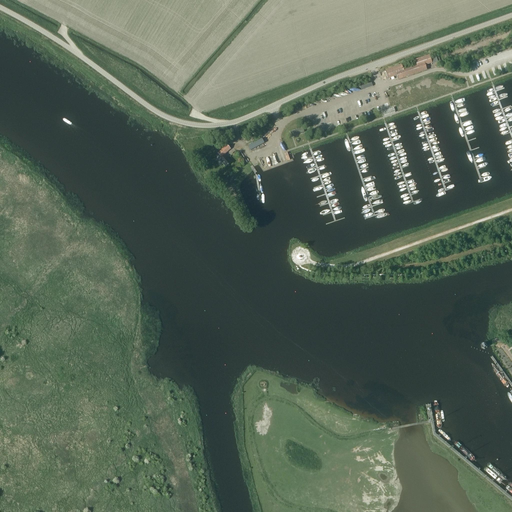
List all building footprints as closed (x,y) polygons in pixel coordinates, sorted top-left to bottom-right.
[(401,66),(385,72),(387,79),(396,75),(398,80),(425,70),(424,66),(431,63),(428,56),(414,61),(416,66),(402,70),(401,66)] [(362,90),(374,86),(372,80),(360,84),(362,90)] [(291,136),(304,132),(302,128),(290,132),(291,136)] [(251,150),(265,144),(263,139),(249,145),(251,150)] [(231,148),(227,144),(218,152),(222,156),(223,156),(223,157),(220,160),(226,167),(231,162),(225,155),(226,154),(225,153),(231,148)]
